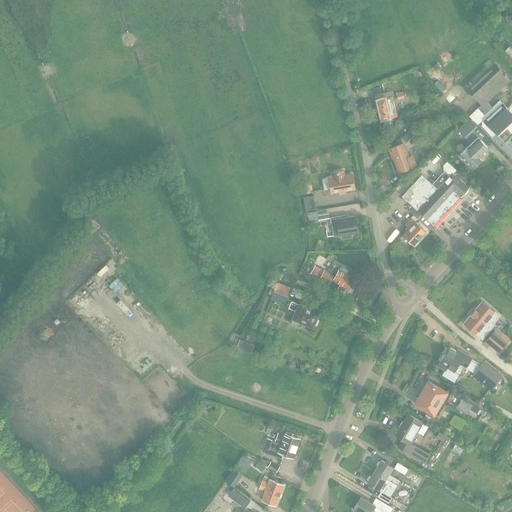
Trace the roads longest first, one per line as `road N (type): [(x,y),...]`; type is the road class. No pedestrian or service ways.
road 1 (unclassified): [(389,280),(331,0)]
road 2 (tertiary): [(306,511),(362,371),(403,303)]
road 3 (tertiary): [(422,283),(511,179)]
